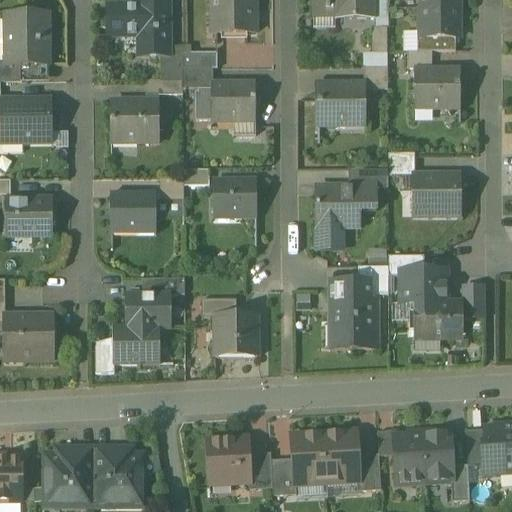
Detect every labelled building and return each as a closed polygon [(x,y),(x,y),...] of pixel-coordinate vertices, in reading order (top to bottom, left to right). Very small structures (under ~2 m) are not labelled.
[(171,0),(158,0),(140,0),(140,8),(109,8),(108,39),(139,39),(139,56),(161,56),(171,56),(171,51),(171,0)] [(253,0),(212,0),(213,36),(253,36),(253,0)] [(375,0),(312,0),(313,18),(337,18),(337,21),(376,21),(375,0)] [(459,0),(421,0),(421,11),(421,12),(459,12),(459,0)] [(459,12),(421,12),(421,11),(417,11),(417,55),(432,55),(455,55),(455,41),(459,41),(459,12)] [(50,16),(4,16),(4,68),(22,67),(32,67),(32,71),(51,71),(50,16)] [(387,29),(372,29),(372,58),(387,58),(387,29)] [(171,51),(171,56),(161,56),(161,84),(183,84),(183,72),(183,55),(183,51),(171,51)] [(216,55),(183,55),(183,72),(212,72),(215,72),(216,55)] [(417,55),(408,55),(408,71),(414,71),(414,69),(432,69),(432,55),(417,55)] [(22,85),(22,67),(4,68),(0,67),(0,85),(1,86),(22,85)] [(432,69),(414,69),(414,71),(414,109),(460,109),(460,69),(432,69)] [(387,71),(364,71),(363,85),(366,85),(366,93),(387,92),(387,71)] [(212,72),(183,72),(183,84),(183,92),(196,92),(198,92),(211,92),(211,85),(213,85),(212,72)] [(161,84),(146,84),(146,98),(183,98),(183,92),(183,84),(161,84)] [(229,86),(229,85),(213,85),(211,85),(211,92),(198,92),(198,95),(195,95),(195,124),(212,124),(212,121),(254,121),(254,139),(256,139),(255,86),(229,86)] [(353,87),(317,87),(317,131),(366,131),(366,93),(366,85),(363,85),(353,85),(353,87)] [(51,103),(0,103),(0,145),(51,145),(51,103)] [(158,104),(112,104),(112,146),(159,145),(158,104)] [(416,156),(388,156),(388,172),(388,178),(406,178),(406,174),(416,174),(416,156)] [(388,172),(349,172),(349,190),(360,190),(360,191),(388,191),(388,178),(388,172)] [(209,173),(184,173),(184,182),(184,184),(184,189),(209,188),(209,173)] [(460,179),(414,178),(414,217),(460,218),(460,179)] [(184,182),(160,182),(160,204),(184,204),(184,189),(184,184),(184,182)] [(9,183),(0,183),(0,198),(9,198),(9,183)] [(255,184),(214,184),(215,218),(256,217),(255,184)] [(349,190),(315,190),(316,232),(337,232),(337,229),(360,228),(360,191),(360,190),(349,190)] [(156,197),(113,197),(113,238),(156,238),(156,197)] [(51,203),(5,203),(6,241),(51,240),(51,203)] [(337,232),(316,232),(316,255),(317,255),(317,249),(337,249),(337,232)] [(390,267),(389,250),(370,250),(371,267),(390,267)] [(397,270),(414,269),(413,258),(397,258),(397,270)] [(388,270),(358,270),(357,302),(374,302),(374,298),(388,298),(388,285),(388,270)] [(402,306),(414,306),(446,306),(446,274),(401,274),(402,306)] [(184,298),(184,282),(142,282),(142,298),(169,298),(184,298)] [(142,298),(128,298),(128,330),(159,330),(159,331),(169,331),(169,298),(142,298)] [(357,302),(329,302),(329,353),(374,353),(374,302),(357,302)] [(238,303),(203,304),(203,320),(215,320),(216,318),(238,318),(238,303)] [(446,306),(414,306),(414,342),(462,342),(461,306),(446,306)] [(52,317),(52,365),(73,365),(72,328),(77,328),(77,307),(52,307),(52,317)] [(52,317),(2,318),(3,365),(52,365),(52,317)] [(238,318),(216,318),(215,320),(216,343),(216,361),(258,361),(258,318),(238,318)] [(128,330),(113,330),(113,350),(113,369),(114,369),(158,369),(160,369),(159,331),(159,330),(128,330)] [(113,369),(113,350),(95,350),(95,377),(114,377),(114,369),(113,369)] [(503,430),(485,431),(485,433),(485,447),(481,447),(483,469),(483,478),(511,476),(511,427),(503,428),(503,430)] [(450,433),(439,433),(435,437),(422,438),(425,486),(451,485),(453,485),(452,469),(450,433)] [(485,433),(466,434),(468,468),(468,470),(483,469),(481,447),(485,447),(485,433)] [(395,435),(377,436),(379,458),(379,460),(395,459),(394,440),(395,440),(395,435)] [(356,436),(324,438),(326,485),(357,484),(358,484),(357,459),(356,436)] [(227,438),(222,443),(207,444),(209,488),(249,486),(250,486),(249,458),(248,442),(232,443),(227,438)] [(324,438),(292,440),(293,463),(294,487),(296,487),(326,485),(324,438)] [(395,440),(394,440),(395,459),(397,488),(425,486),(422,438),(395,440)] [(76,459),(46,459),(46,510),(66,509),(66,501),(94,501),(94,451),(76,451),(76,459)] [(142,459),(112,459),(112,451),(94,451),(94,501),(122,501),(122,509),(142,509),(142,459)] [(271,457),(249,458),(250,486),(249,486),(250,494),(273,492),(271,464),(271,457)] [(379,458),(357,459),(358,484),(357,484),(358,495),(381,494),(379,460),(379,458)] [(0,461),(0,504),(23,505),(23,462),(0,461)] [(293,463),(271,464),(273,492),(273,500),(296,498),(296,487),(294,487),(293,463)] [(468,468),(452,469),(453,485),(451,485),(452,505),(470,504),(468,470),(468,468)]
